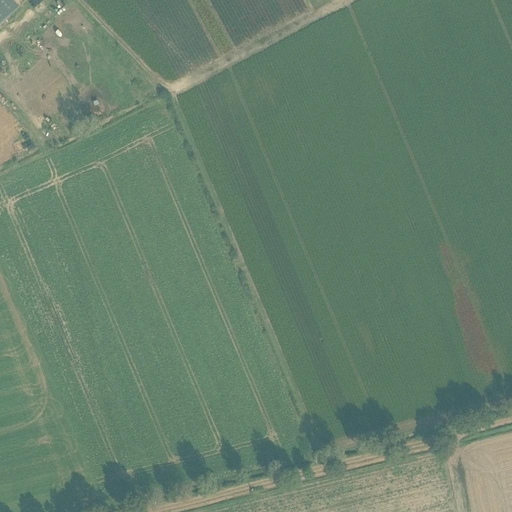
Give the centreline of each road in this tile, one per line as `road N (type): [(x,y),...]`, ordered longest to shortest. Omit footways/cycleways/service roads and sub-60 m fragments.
road 1 (track): [(460,511),(349,0)]
road 2 (track): [(137,511),(511,419)]
